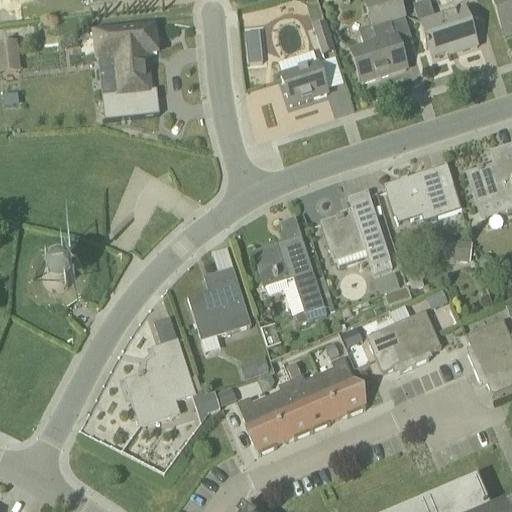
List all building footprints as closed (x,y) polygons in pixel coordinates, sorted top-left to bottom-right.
[(0,0),(0,17),(80,13),(79,0),(0,0)] [(358,34),(364,50),(350,54),(360,87),(406,72),(391,25),(405,21),(398,0),(375,0),(363,4),(372,30),(358,34)] [(449,0),(452,10),(477,3),(476,0),(449,0)] [(511,0),(490,0),(504,41),(511,38),(511,0)] [(465,13),(420,27),(431,61),(456,53),(457,56),(477,50),(465,13)] [(312,29),(322,58),(334,54),(325,25),(312,29)] [(156,93),(149,94),(145,57),(156,56),(153,30),(94,37),(97,63),(115,61),(119,98),(101,100),(103,125),(158,119),(156,93)] [(0,64),(19,62),(17,44),(0,46),(0,64)] [(326,97),(317,67),(280,79),(290,109),(326,97)] [(333,119),(350,115),(345,87),(327,91),(333,119)] [(511,213),(511,149),(491,156),(495,169),(466,178),(481,223),(511,213)] [(453,190),(440,194),(434,174),(384,190),(396,228),(421,220),(423,227),(461,214),(453,190)] [(352,216),(341,219),(321,226),(333,265),(364,255),(369,270),(371,270),(374,277),(392,272),(367,196),(347,202),(352,216)] [(326,319),(324,313),(295,222),(279,227),(285,245),(255,255),(255,253),(252,253),(253,255),(250,256),(262,292),(265,291),(267,298),(282,294),(280,287),(292,283),(302,315),(298,316),(296,322),(298,328),(326,319)] [(455,253),(463,254),(461,265),(469,266),(472,247),(456,245),(455,253)] [(68,291),(69,290),(70,287),(71,285),(72,283),(72,281),(72,278),(72,277),(71,275),(70,273),(69,271),(68,270),(66,269),(65,267),(63,266),(61,266),(59,265),(56,265),(55,265),(52,266),(50,267),(48,268),(46,270),(45,272),(43,274),(43,276),(42,278),(42,280),(42,283),(43,285),(44,287),(45,289),(46,290),(48,292),(49,293),(51,294),(53,295),(56,295),(58,295),(60,295),(62,294),(64,294),(66,292),(68,291)] [(201,346),(251,330),(232,272),(208,280),(212,294),(187,302),(201,346)] [(396,276),(377,282),(383,299),(401,292),(396,276)] [(387,311),(411,303),(407,291),(383,299),(387,311)] [(441,294),(425,301),(431,314),(447,306),(441,294)] [(424,315),(410,322),(404,310),(389,316),(395,328),(413,371),(428,364),(426,359),(440,352),(424,315)] [(466,341),(472,356),(466,358),(473,373),(511,355),(511,347),(502,325),(466,341)] [(399,377),(413,371),(395,328),(365,341),(382,378),(396,372),(399,377)] [(356,332),(343,338),(348,350),(361,344),(356,332)] [(136,418),(140,429),(140,430),(179,417),(176,406),(194,401),(176,346),(153,354),(155,360),(146,368),(145,380),(143,381),(142,378),(137,380),(137,382),(125,385),(131,402),(135,413),(134,413),(136,418)] [(330,363),(339,360),(333,347),(325,351),(330,363)] [(479,388),(485,385),(491,400),(511,390),(511,355),(473,373),(479,388)] [(264,361),(257,363),(261,376),(268,373),(264,361)] [(333,373),(318,379),(337,422),(346,418),(347,421),(365,413),(343,362),(330,368),(333,373)] [(271,378),(258,383),(263,396),(271,393),(273,386),(271,378)] [(291,385),(290,385),(312,436),(329,428),(328,426),(337,422),(318,379),(304,385),(302,380),(291,385)] [(312,436),(290,385),(288,386),(278,391),(280,396),(266,402),(284,445),(293,441),(294,444),(312,436)] [(232,392),(216,397),(220,410),(236,405),(232,392)] [(284,445),(266,402),(251,408),(249,403),(236,408),(258,459),(276,451),(275,449),(284,445)] [(511,511),(511,506),(498,511),(490,511),(476,480),(401,511),(511,511)]
